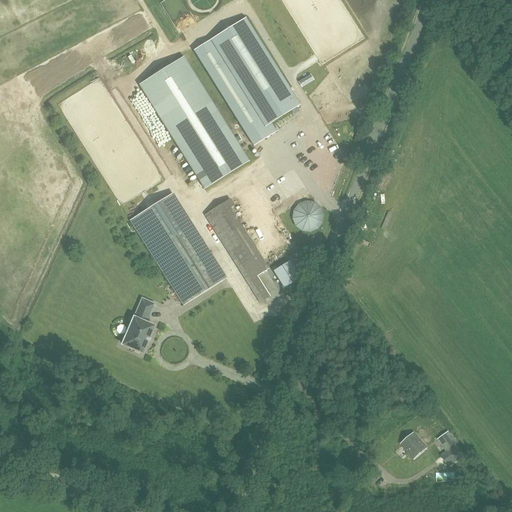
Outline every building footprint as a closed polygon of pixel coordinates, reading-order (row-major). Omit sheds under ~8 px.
[(299,106),(246,19),(194,51),(252,146),(276,132),(271,124),(299,106)] [(67,58),(46,71),(54,85),(75,72),(67,58)] [(204,189),(248,162),(183,58),(139,85),(204,189)] [(226,279),(173,194),(131,220),(184,305),(226,279)] [(230,201),(205,216),(260,303),(285,287),(284,287),(299,278),(289,262),(274,271),(230,201)] [(302,232),(310,233),(318,229),(323,223),(324,215),(321,207),(314,202),(306,201),(298,204),(293,211),(292,219),(296,227),(302,232)] [(134,318),(123,345),(143,353),(154,326),(147,323),(154,304),(142,299),(135,318),(134,318)] [(437,440),(446,452),(459,443),(450,430),(437,440)] [(413,434),(401,444),(415,459),(427,449),(413,434)]
